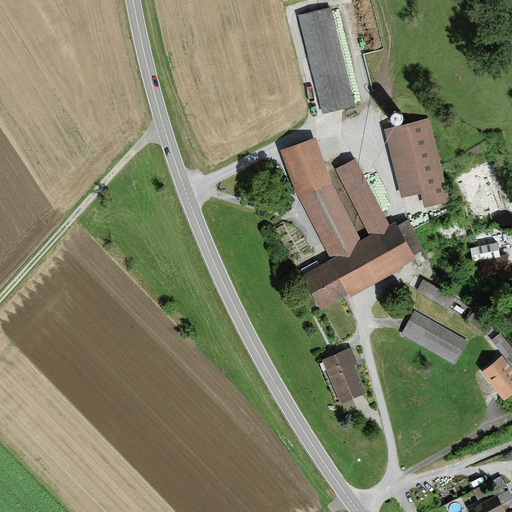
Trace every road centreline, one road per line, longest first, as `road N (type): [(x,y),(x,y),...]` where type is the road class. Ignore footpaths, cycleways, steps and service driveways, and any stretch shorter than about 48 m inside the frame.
road 1 (secondary): [(132,0),(184,189),(243,329),(357,511)]
road 2 (track): [(0,296),(143,138),(164,128)]
